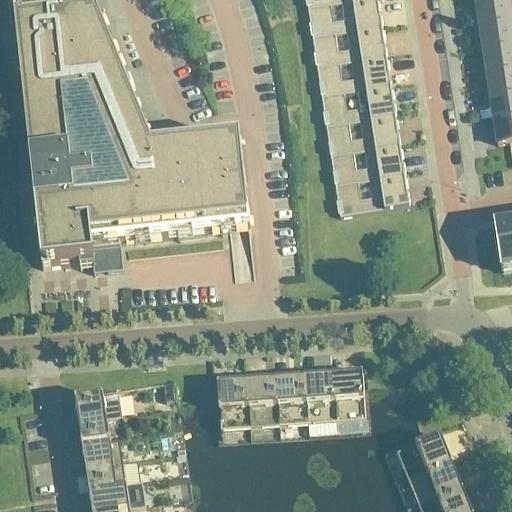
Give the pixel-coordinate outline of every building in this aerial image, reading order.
[(98,20),(95,0),(8,0),(11,28),(15,27),(19,62),(20,62),(21,71),(26,70),(27,79),(22,85),(25,113),(31,113),(32,122),(27,128),(30,156),(36,156),(37,165),(32,171),(35,199),(40,199),(41,208),(36,214),(39,242),(45,242),(46,251),(41,257),(42,263),(42,272),(80,268),(81,272),(93,271),(94,277),(96,277),(95,274),(107,273),(107,276),(123,274),(120,247),(250,233),(248,209),(247,209),(247,208),(245,187),(241,143),(152,153),(101,28),(98,20)] [(377,0),(306,0),(308,12),(377,1),(377,0)] [(511,20),(509,5),(511,4),(511,0),(506,0),(476,5),(480,28),(511,23),(511,20)] [(377,1),(308,12),(313,42),(382,31),(377,1)] [(511,19),(511,20),(511,23),(480,28),(483,52),(511,47),(511,19)] [(382,31),(313,42),(317,71),(386,61),(382,31)] [(511,47),(483,52),(487,76),(511,71),(511,47)] [(386,61),(317,71),(322,101),(391,90),(386,61)] [(511,71),(487,76),(491,99),(511,96),(511,71)] [(391,90),(322,101),(326,131),(395,120),(391,90)] [(511,96),(491,99),(494,123),(511,120),(511,96)] [(395,120),(326,131),(331,160),(400,150),(395,120)] [(511,120),(494,123),(498,147),(498,148),(510,146),(511,145),(511,120)] [(400,150),(331,160),(335,190),(405,179),(400,150)] [(405,179),(335,190),(340,220),(409,210),(405,179)] [(511,226),(494,229),(501,275),(511,273),(511,226)] [(363,377),(333,379),(336,426),(337,438),(367,436),(366,424),(363,377)] [(333,379),(304,381),(308,428),(309,440),(337,438),(336,426),(333,379)] [(304,381),(276,383),(279,430),(308,428),(304,381)] [(276,383),(247,385),(250,432),(279,430),(276,383)] [(247,385),(217,387),(221,434),(250,432),(247,385)] [(176,404),(174,386),(163,387),(166,405),(176,404)] [(106,423),(103,400),(75,404),(79,428),(106,423)] [(110,445),(106,423),(79,428),(82,450),(119,445),(119,444),(110,445)] [(451,466),(440,439),(397,456),(408,484),(451,466)] [(123,467),(119,445),(82,450),(86,473),(123,467)] [(462,493),(451,466),(408,484),(419,510),(462,493)] [(126,490),(123,467),(86,473),(89,495),(126,490)] [(129,511),(126,490),(89,495),(91,511),(129,511)] [(470,511),(462,493),(419,510),(419,511),(470,511)]
